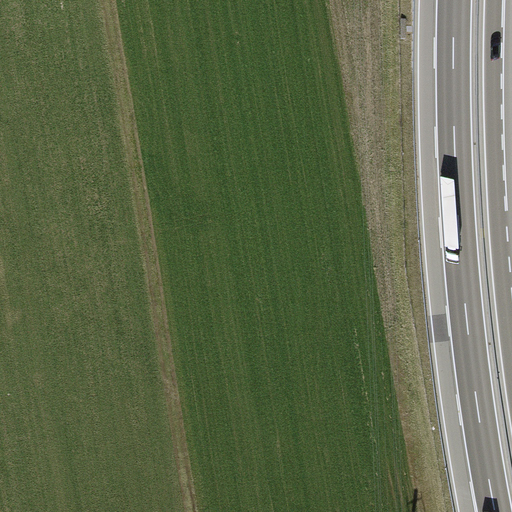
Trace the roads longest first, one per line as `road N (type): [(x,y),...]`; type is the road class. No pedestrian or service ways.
road 1 (trunk): [(456,0),(460,232),(496,511)]
road 2 (trunk): [(511,350),(494,46)]
